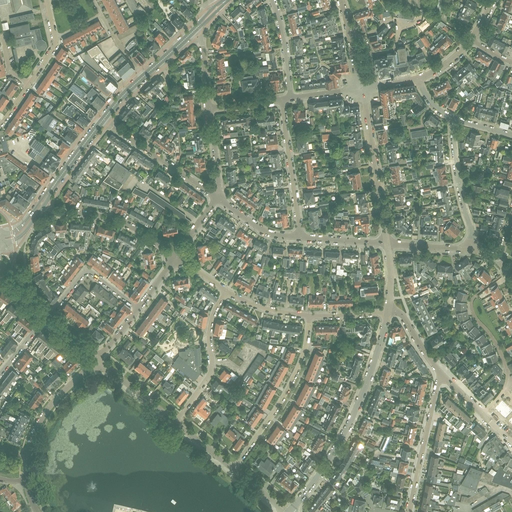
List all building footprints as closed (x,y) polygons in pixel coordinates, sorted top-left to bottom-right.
[(0,0),(0,3),(7,2),(6,0),(12,0),(16,12),(32,8),(30,0),(0,0)] [(114,18),(123,13),(116,0),(107,5),(114,18)] [(149,14),(144,9),(140,5),(138,6),(134,0),(126,0),(134,13),(139,23),(141,21),(149,14)] [(329,0),(325,0),(321,1),(323,9),(331,7),(329,0)] [(374,0),(367,2),(368,7),(370,7),(371,9),(376,7),(374,0)] [(464,5),(473,10),(476,6),(475,6),(477,4),(474,2),(469,0),(466,0),(465,5),(464,5)] [(183,1),(181,2),(180,3),(185,7),(184,8),(185,9),(183,12),(188,18),(189,17),(190,17),(191,16),(191,15),(193,13),(189,8),(187,6),(187,5),(183,1)] [(292,1),(284,4),(287,10),(292,8),(292,7),(294,7),(292,1)] [(464,5),(465,5),(462,3),(461,5),(463,7),(461,12),(470,17),(470,16),(473,10),(464,5)] [(182,25),(184,22),(180,18),(181,18),(179,16),(181,15),(173,6),(169,10),(173,13),(175,15),(175,17),(172,21),(179,28),(179,27),(180,28),(182,26),(182,25)] [(234,10),(240,16),(243,12),(245,10),(240,6),(239,7),(238,7),(234,10)] [(260,22),(261,22),(262,24),(268,22),(265,8),(258,10),(260,19),(259,20),(258,20),(259,22),(260,22)] [(365,11),(367,18),(374,16),(372,11),(370,11),(369,9),(365,11)] [(236,19),(240,16),(234,10),(231,14),(230,16),(234,20),(236,19)] [(364,19),(367,18),(365,11),(360,12),(364,25),(364,26),(365,31),(365,32),(368,31),(364,19)] [(416,13),(399,11),(398,18),(413,20),(416,13)] [(500,19),(507,22),(509,18),(511,18),(511,15),(510,14),(503,11),(501,15),(500,15),(499,17),(500,18),(500,19)] [(34,18),(33,12),(10,18),(11,23),(34,18)] [(299,15),(297,16),(296,12),(288,14),(289,18),(289,19),(289,20),(290,21),(299,18),(300,18),(299,15)] [(318,20),(318,22),(334,17),(333,12),(324,15),(325,17),(323,18),(318,20)] [(361,26),(363,32),(365,31),(364,26),(364,25),(360,12),(355,14),(357,21),(360,20),(362,26),(361,26)] [(468,21),(470,17),(461,12),(458,18),(464,22),(467,23),(468,21)] [(123,13),(114,18),(120,31),(129,26),(123,13)] [(291,28),(297,27),(296,23),(300,22),(299,18),(290,21),(291,28)] [(173,32),(175,30),(166,19),(163,22),(166,24),(162,28),(170,35),(171,35),(173,34),(173,32)] [(505,26),(507,22),(500,19),(499,19),(498,20),(498,21),(498,22),(497,26),(504,29),(506,30),(507,27),(505,26)] [(94,23),(97,30),(103,27),(99,20),(94,23)] [(236,20),(233,23),(238,29),(241,26),(236,20)] [(155,21),(153,23),(160,31),(162,29),(155,21)] [(321,32),(337,27),(336,22),(327,25),(328,27),(326,28),(320,29),(316,30),(316,28),(312,29),(313,34),(318,32),(321,31),(321,32)] [(92,32),(97,30),(94,23),(89,26),(92,32)] [(44,49),(47,46),(46,41),(42,39),(39,28),(30,30),(28,24),(10,28),(14,47),(32,43),(33,48),(36,48),(40,50),(44,49)] [(224,34),(226,29),(227,27),(222,25),(221,27),(219,26),(217,31),(224,34)] [(260,34),(268,33),(268,32),(268,33),(267,29),(267,28),(267,26),(266,26),(266,25),(255,28),(257,34),(260,34)] [(378,42),(378,40),(380,40),(379,36),(387,28),(385,25),(377,31),(378,34),(369,36),(370,44),(372,43),(378,42)] [(87,35),(92,32),(89,26),(84,29),(87,35)] [(301,33),(300,29),(302,28),(302,26),(297,27),(291,28),(291,29),(291,30),(291,31),(292,31),(293,35),(301,33)] [(328,35),(339,32),(337,27),(321,32),(321,31),(318,32),(319,35),(327,32),(328,35)] [(82,38),(87,35),(84,29),(78,31),(82,38)] [(160,31),(158,29),(155,32),(157,34),(154,37),(161,44),(162,43),(162,44),(164,42),(164,41),(166,39),(162,35),(160,32),(160,31)] [(77,41),(82,38),(78,31),(73,34),(77,41)] [(222,37),(224,34),(217,31),(214,39),(221,42),(222,42),(224,37),(222,37)] [(71,43),(77,41),(73,34),(68,37),(71,43)] [(439,38),(447,46),(450,44),(453,41),(446,34),(444,36),(442,34),(439,38)] [(159,47),(154,41),(155,40),(151,35),(148,37),(151,39),(150,40),(152,42),(150,44),(151,44),(147,47),(149,48),(147,49),(149,52),(150,53),(152,52),(153,53),(153,52),(154,52),(156,51),(156,50),(159,47)] [(447,46),(439,38),(438,37),(434,41),(436,43),(434,45),(432,43),(431,44),(425,35),(421,38),(427,47),(428,47),(430,49),(434,54),(435,54),(437,53),(437,52),(439,50),(441,52),(444,49),(447,46)] [(497,39),(499,36),(497,35),(495,38),(491,36),(487,44),(493,47),(494,46),(493,46),(497,39)] [(71,43),(68,37),(63,40),(66,46),(67,46),(68,48),(70,47),(73,46),(71,43)] [(499,49),(505,40),(506,38),(504,37),(501,41),(497,39),(493,46),(494,46),(499,49)] [(302,40),(300,40),(300,38),(294,39),(295,47),(302,46),(303,46),(302,40)] [(499,49),(499,50),(505,54),(509,46),(505,44),(508,39),(506,38),(505,40),(499,49)] [(221,42),(214,39),(212,44),(214,44),(213,46),(218,48),(219,49),(219,52),(225,52),(227,52),(226,48),(224,48),(223,47),(219,47),(221,42)] [(130,43),(126,47),(128,49),(136,43),(133,40),(130,43)] [(372,43),(374,50),(386,47),(385,43),(382,44),(381,40),(380,40),(378,40),(378,42),(372,43)] [(257,47),(263,46),(264,51),(271,49),(272,48),(271,46),(270,42),(262,44),(257,45),(257,47)] [(105,64),(111,70),(113,67),(108,62),(109,61),(97,44),(87,50),(92,57),(97,53),(105,64)] [(407,60),(406,50),(405,45),(404,45),(404,47),(397,48),(398,48),(398,51),(396,51),(396,52),(395,52),(395,53),(392,54),(392,53),(387,54),(388,57),(385,57),(385,56),(383,56),(383,58),(375,59),(377,70),(381,69),(382,76),(391,74),(391,77),(394,76),(394,74),(399,73),(407,71),(410,70),(410,68),(409,68),(407,60)] [(133,56),(140,64),(146,59),(137,48),(136,48),(135,46),(129,51),(131,54),(131,55),(132,56),(133,56)] [(65,55),(68,57),(69,56),(69,54),(67,53),(68,51),(63,47),(59,52),(65,56),(65,55)] [(419,64),(416,57),(409,59),(409,56),(410,56),(408,50),(406,50),(407,60),(409,68),(410,68),(413,67),(413,66),(419,64)] [(481,61),(485,54),(479,50),(475,57),(481,61)] [(179,58),(183,62),(188,58),(192,55),(187,51),(179,58)] [(416,57),(419,64),(420,64),(421,64),(422,63),(423,62),(426,60),(422,51),(416,53),(417,55),(415,56),(416,57)] [(62,61),(65,56),(59,52),(56,57),(62,61)] [(135,68),(121,52),(110,61),(125,77),(135,68)] [(481,65),(483,62),(488,65),(492,58),(485,54),(481,61),(480,64),(481,65)] [(267,64),(271,63),(272,67),(277,66),(276,59),(270,60),(267,60),(267,64)] [(492,78),(500,62),(495,60),(490,70),(492,71),(489,77),(492,78)] [(53,66),(59,70),(62,65),(57,61),(53,66)] [(347,62),(340,63),(341,66),(335,66),(335,69),(333,71),(332,73),(338,78),(338,77),(339,76),(340,74),(341,73),(349,72),(348,67),(347,62)] [(476,73),(474,71),(475,70),(469,62),(465,66),(471,73),(472,73),(474,76),(476,73)] [(500,62),(492,78),(495,79),(497,73),(500,74),(505,65),(500,62)] [(309,70),(309,74),(311,73),(314,72),(315,72),(316,71),(320,66),(320,63),(317,64),(317,66),(315,69),(309,70)] [(56,75),(59,70),(53,66),(50,71),(56,75)] [(98,74),(88,66),(84,66),(80,73),(85,77),(107,95),(109,95),(112,91),(114,91),(118,86),(106,77),(105,78),(99,73),(98,74)] [(225,66),(218,67),(218,70),(219,76),(220,79),(225,78),(226,78),(225,66)] [(471,73),(465,66),(460,69),(470,81),(472,79),(471,79),(474,76),(472,73),(471,73)] [(187,78),(187,81),(195,80),(194,75),(194,70),(193,70),(192,68),(186,69),(187,76),(182,76),(183,79),(187,78)] [(470,81),(460,69),(456,73),(463,81),(462,81),(464,83),(467,81),(468,82),(470,81)] [(52,80),(56,75),(50,71),(47,76),(52,80)] [(271,81),(279,80),(278,75),(276,75),(276,73),(270,74),(270,76),(271,81)] [(333,80),(334,87),(339,86),(338,78),(332,73),(331,73),(329,74),(330,80),(333,80)] [(462,81),(463,81),(456,73),(452,76),(459,84),(462,81)] [(253,91),(254,90),(254,89),(259,89),(257,78),(254,79),(254,77),(253,77),(252,75),(247,76),(243,77),(244,80),(242,80),(244,91),(248,90),(248,91),(250,91),(251,91),(251,92),(252,91),(253,91)] [(49,85),(52,80),(47,76),(43,80),(49,85)] [(155,80),(159,86),(165,81),(161,76),(159,77),(158,77),(155,80)] [(7,85),(15,90),(18,85),(15,83),(16,81),(10,77),(9,77),(7,79),(10,81),(7,85)] [(310,89),(309,82),(309,80),(304,81),(304,79),(301,80),(302,90),(305,90),(306,90),(308,90),(310,89)] [(46,89),(49,85),(43,80),(40,85),(46,89)] [(157,87),(159,86),(155,80),(151,83),(159,93),(161,91),(157,87)] [(195,80),(187,81),(188,88),(195,87),(194,85),(196,85),(195,80)] [(279,80),(271,81),(271,82),(272,87),(274,87),(274,89),(280,88),(279,81),(279,80)] [(325,88),(326,88),(325,80),(320,81),(320,82),(317,82),(318,88),(321,88),(323,88),(325,87),(325,88)] [(440,84),(445,93),(447,92),(446,90),(451,87),(447,80),(446,81),(444,81),(444,82),(440,84)] [(86,93),(74,83),(70,87),(83,98),(86,93)] [(163,98),(159,93),(151,83),(147,87),(151,92),(153,90),(161,100),(163,98)] [(444,94),(445,93),(440,84),(433,88),(437,94),(438,94),(439,94),(440,93),(441,92),(442,91),(444,94)] [(15,90),(7,85),(6,85),(1,91),(6,95),(8,93),(11,95),(15,90)] [(42,94),(46,89),(40,85),(37,90),(42,94)] [(417,100),(421,98),(418,92),(417,91),(415,87),(414,85),(411,85),(411,88),(412,92),(409,93),(409,96),(412,96),(413,99),(412,99),(415,103),(417,101),(417,100)] [(146,97),(151,92),(147,87),(143,90),(143,91),(142,92),(146,97)] [(398,99),(402,99),(400,87),(394,88),(395,91),(397,105),(399,105),(398,99)] [(393,110),(393,106),(393,105),(391,106),(390,101),(389,95),(390,95),(390,91),(389,89),(388,89),(380,90),(380,92),(382,101),(382,104),(384,114),(384,117),(386,116),(394,115),(394,112),(395,112),(394,110),(393,110)] [(6,95),(1,91),(0,90),(0,100),(5,104),(9,99),(5,97),(6,95)] [(92,103),(99,109),(106,101),(99,95),(100,94),(95,90),(95,91),(91,95),(89,94),(87,96),(89,97),(86,101),(90,104),(92,103)] [(470,99),(475,95),(472,91),(466,96),(470,99)] [(28,97),(34,101),(38,96),(32,92),(28,97)] [(73,92),(68,99),(92,118),(97,111),(73,92)] [(192,94),(187,94),(187,93),(180,94),(180,98),(185,97),(185,101),(193,100),(192,94)] [(453,96),(448,106),(454,109),(459,100),(456,98),(457,96),(454,94),(453,96)] [(485,118),(490,102),(491,96),(489,95),(486,107),(483,107),(480,116),(485,118)] [(31,106),(34,101),(28,97),(25,101),(31,106)] [(335,105),(344,104),(343,99),(342,98),(329,100),(329,101),(328,101),(329,112),(329,113),(331,113),(330,109),(336,108),(335,105)] [(417,115),(428,107),(423,101),(421,98),(417,100),(417,101),(419,103),(411,110),(413,113),(414,112),(417,115)] [(130,104),(135,108),(140,103),(135,99),(133,100),(130,104)] [(28,110),(31,106),(25,101),(22,106),(28,110)] [(312,110),(317,109),(317,102),(309,103),(310,115),(312,115),(312,110)] [(91,119),(87,116),(72,104),(70,107),(68,105),(63,112),(87,124),(91,119)] [(126,108),(136,116),(136,115),(139,118),(141,117),(133,110),(135,108),(130,104),(126,108)] [(346,106),(345,106),(344,105),(344,104),(335,105),(336,108),(339,108),(339,111),(337,111),(338,117),(340,117),(340,114),(345,114),(346,116),(351,115),(350,113),(349,107),(349,106),(348,105),(346,106)] [(480,116),(483,107),(482,107),(483,105),(479,104),(478,105),(477,105),(477,107),(475,107),(474,111),(476,111),(475,115),(480,116)] [(384,117),(384,114),(382,115),(381,111),(380,111),(379,105),(373,106),(374,118),(380,117),(383,117),(384,117)] [(24,115),(28,110),(22,106),(19,111),(24,115)] [(360,111),(360,112),(360,106),(349,107),(350,113),(351,115),(355,115),(355,112),(360,111)] [(494,110),(493,109),(491,116),(491,119),(496,120),(499,108),(495,106),(494,110)] [(310,125),(310,123),(309,117),(307,117),(306,110),(301,110),(301,107),(298,108),(298,109),(293,110),(294,111),(293,112),(293,113),(294,114),(295,120),(298,120),(299,120),(301,120),(301,119),(302,119),(302,121),(306,121),(307,123),(308,126),(310,125)] [(135,116),(136,116),(126,108),(123,111),(128,116),(130,114),(134,117),(135,116)] [(21,120),(24,115),(19,111),(15,116),(21,120)] [(128,116),(123,111),(120,115),(120,116),(119,118),(124,122),(128,116)] [(49,114),(38,121),(38,122),(49,130),(51,131),(58,120),(49,114)] [(427,120),(424,123),(427,125),(430,122),(435,126),(437,122),(439,124),(441,122),(431,114),(426,119),(427,120)] [(262,125),(267,124),(266,116),(266,115),(263,116),(263,117),(258,117),(259,124),(262,124),(262,125)] [(266,116),(267,124),(268,129),(268,132),(275,131),(275,127),(272,128),(272,126),(273,126),(272,122),(275,122),(274,115),(270,116),(270,115),(266,115),(266,116)] [(18,125),(21,120),(15,116),(12,121),(18,125)] [(374,118),(375,124),(387,123),(386,120),(386,116),(384,117),(383,117),(380,117),(374,118)] [(81,125),(82,124),(74,120),(69,117),(68,120),(72,122),(70,125),(73,128),(74,128),(80,133),(84,128),(81,125)] [(244,124),(244,117),(243,117),(239,118),(239,117),(236,117),(236,118),(237,125),(241,125),(241,124),(244,123),(244,124)] [(237,125),(236,118),(235,118),(232,118),(232,119),(228,119),(229,126),(229,125),(232,125),(232,126),(237,125)] [(151,124),(152,122),(153,121),(151,119),(148,122),(147,121),(144,126),(139,132),(143,135),(151,124)] [(509,122),(510,119),(507,119),(506,121),(501,120),(499,125),(508,128),(509,124),(509,122)] [(17,127),(18,125),(12,121),(9,126),(15,130),(15,129),(17,131),(19,129),(17,127)] [(152,122),(151,124),(143,135),(148,138),(152,132),(150,130),(154,124),(152,122)] [(376,131),(378,131),(388,129),(387,123),(375,124),(376,131)] [(66,130),(75,137),(76,137),(77,135),(77,134),(72,131),(73,130),(64,124),(63,126),(67,128),(66,130)] [(11,135),(15,130),(9,126),(5,131),(11,135)] [(388,129),(378,131),(380,142),(388,141),(386,132),(393,131),(393,132),(400,131),(408,130),(407,127),(400,128),(392,129),(388,129)] [(32,128),(28,133),(33,136),(37,131),(32,128)] [(66,130),(65,129),(64,132),(65,133),(66,133),(67,133),(64,137),(67,139),(68,139),(72,142),(72,141),(73,141),(74,140),(74,139),(75,137),(66,130)] [(61,143),(59,146),(67,151),(70,146),(63,141),(59,138),(60,137),(51,131),(49,130),(47,133),(54,138),(53,138),(61,143)] [(354,139),(362,138),(362,137),(362,135),(361,135),(361,131),(353,132),(353,134),(352,134),(352,136),(354,136),(354,139)] [(473,144),(476,133),(471,132),(470,137),(468,136),(466,142),(469,143),(468,146),(472,147),(473,144)] [(115,143),(118,138),(112,133),(108,138),(111,140),(111,141),(115,143)] [(153,142),(157,144),(161,139),(163,136),(159,133),(157,136),(155,135),(151,140),(153,141),(153,142)] [(323,141),(330,140),(329,133),(322,134),(323,141)] [(480,134),(476,133),(473,144),(472,147),(476,148),(477,145),(478,145),(480,146),(482,140),(479,139),(480,134)] [(171,143),(168,141),(172,136),(171,134),(168,137),(161,147),(165,150),(171,143)] [(266,143),(278,142),(277,138),(277,135),(268,137),(268,136),(265,136),(266,143),(266,142),(266,143)] [(161,147),(168,137),(166,136),(163,140),(161,139),(157,144),(161,147)] [(431,144),(435,144),(443,143),(442,143),(443,142),(443,140),(442,140),(442,136),(434,136),(434,140),(431,140),(431,144)] [(298,145),(306,144),(305,137),(299,138),(299,140),(297,140),(298,145)] [(29,155),(52,172),(61,159),(52,152),(53,151),(35,138),(30,146),(33,149),(29,155)] [(122,147),(125,143),(118,138),(115,143),(118,146),(117,148),(120,150),(122,147)] [(237,145),(236,143),(236,142),(237,141),(239,141),(239,138),(236,138),(231,138),(232,143),(224,144),(225,149),(237,148),(237,145)] [(350,144),(355,143),(355,146),(363,145),(362,141),(363,140),(362,139),(362,138),(354,139),(349,140),(350,144)] [(497,146),(498,140),(492,138),(491,141),(489,141),(485,154),(489,155),(491,145),(492,146),(492,148),(496,149),(497,146)] [(67,151),(59,146),(58,145),(50,139),(47,143),(54,148),(54,147),(60,150),(58,153),(63,157),(67,151)] [(267,150),(269,150),(278,148),(278,146),(278,142),(266,143),(267,150)] [(127,155),(128,153),(132,147),(125,143),(122,147),(125,149),(123,152),(127,155)] [(175,149),(173,147),(174,146),(171,143),(165,150),(169,153),(170,153),(172,154),(175,149)] [(307,151),(306,149),(309,149),(308,144),(306,144),(298,145),(299,150),(301,150),(301,152),(307,151)] [(389,154),(396,153),(395,148),(399,148),(399,144),(387,146),(386,147),(387,148),(387,149),(387,150),(388,150),(389,154)] [(195,146),(196,153),(203,152),(202,150),(203,150),(203,145),(195,146)] [(91,152),(96,156),(97,154),(101,157),(102,155),(94,148),(91,152)] [(136,161),(138,159),(141,154),(134,149),(131,155),(133,156),(134,157),(133,159),(136,161)] [(29,172),(31,169),(28,167),(27,167),(9,154),(8,150),(5,151),(3,152),(4,155),(4,156),(4,157),(19,168),(20,168),(22,166),(26,169),(25,170),(29,172)] [(344,159),(349,158),(359,157),(358,150),(351,151),(352,156),(349,156),(348,156),(347,156),(343,156),(344,159)] [(503,151),(497,150),(496,151),(494,157),(501,159),(503,151)] [(94,158),(96,156),(91,152),(87,157),(96,163),(98,161),(94,158)] [(272,162),(273,161),(280,160),(279,153),(269,155),(270,162),(272,162)] [(396,153),(389,154),(389,158),(389,159),(388,160),(389,161),(389,162),(389,163),(401,161),(400,158),(397,159),(396,153)] [(443,153),(435,154),(436,162),(444,161),(443,157),(444,156),(444,155),(443,154),(443,153)] [(144,164),(148,159),(141,154),(138,159),(141,161),(140,161),(144,164)] [(123,159),(117,155),(114,158),(121,163),(123,159)] [(511,157),(504,155),(502,160),(510,162),(510,164),(511,164),(511,157)] [(10,172),(19,168),(4,157),(0,157),(0,165),(2,165),(4,174),(10,172)] [(95,165),(96,163),(87,157),(84,161),(90,164),(91,162),(95,165)] [(349,158),(350,160),(352,160),(353,165),(360,164),(359,157),(349,158)] [(472,166),(472,163),(475,163),(475,157),(472,158),(472,157),(471,157),(471,158),(464,158),(464,164),(468,163),(468,166),(472,166)] [(148,159),(144,164),(148,167),(148,166),(151,168),(155,163),(148,159)] [(273,161),(272,162),(273,169),(281,168),(280,160),(273,161)] [(88,167),(90,164),(84,161),(81,165),(92,173),(94,171),(88,167)] [(131,172),(117,162),(108,175),(104,181),(107,183),(119,189),(122,184),(131,172)] [(36,172),(47,179),(50,174),(35,164),(31,169),(29,172),(33,176),(36,172)] [(94,174),(92,173),(81,165),(78,169),(84,173),(85,171),(93,176),(94,174)] [(392,174),(401,173),(400,165),(390,166),(391,170),(392,170),(392,171),(391,172),(391,173),(392,174)] [(436,176),(446,174),(445,170),(446,169),(445,166),(437,167),(438,173),(436,174),(436,173),(431,173),(431,176),(434,175),(434,176),(436,175),(436,176)] [(82,175),(84,173),(78,169),(75,173),(84,179),(85,178),(82,175)] [(161,181),(165,175),(159,171),(154,178),(156,179),(157,178),(161,181)] [(360,172),(351,173),(351,171),(348,171),(349,174),(348,174),(348,175),(348,177),(349,177),(349,178),(352,177),(353,183),(352,184),(352,186),(353,186),(354,187),(362,186),(361,181),(362,180),(361,179),(361,178),(360,172)] [(43,183),(47,179),(36,172),(33,176),(43,183)] [(276,180),(283,180),(282,172),(275,173),(275,174),(272,174),(273,180),(276,180)] [(405,172),(401,173),(392,174),(392,176),(392,177),(393,178),(393,179),(392,179),(393,183),(402,181),(402,177),(405,176),(405,172)] [(41,186),(28,176),(24,173),(20,179),(23,182),(30,187),(37,192),(41,186)] [(86,180),(84,179),(75,173),(72,177),(77,181),(79,179),(83,181),(82,182),(84,183),(86,180)] [(446,174),(436,176),(437,178),(439,178),(440,184),(448,183),(447,179),(446,179),(446,174)] [(165,175),(161,181),(165,183),(164,185),(166,186),(171,179),(165,175)] [(511,186),(511,179),(509,179),(505,178),(506,177),(500,175),(499,178),(505,180),(503,184),(511,186)] [(317,179),(307,181),(308,187),(316,186),(315,180),(317,179)] [(182,189),(186,185),(179,180),(175,185),(179,188),(179,187),(182,189)] [(34,196),(37,192),(30,187),(23,182),(21,186),(23,187),(34,196)] [(405,193),(404,188),(407,188),(406,184),(403,184),(404,186),(396,187),(393,188),(394,190),(394,195),(405,193)] [(188,194),(192,189),(186,185),(182,189),(185,191),(185,192),(188,194)] [(32,200),(34,196),(23,187),(21,189),(24,191),(23,192),(25,194),(24,194),(32,200)] [(242,188),(240,191),(238,189),(233,195),(234,195),(234,196),(236,197),(239,199),(244,193),(243,193),(245,191),(242,188)] [(305,192),(306,198),(313,196),(313,193),(321,192),(324,192),(324,188),(322,188),(322,190),(317,191),(316,189),(313,189),(313,192),(312,189),(306,190),(307,192),(305,192)] [(442,197),(449,195),(449,194),(449,193),(448,192),(448,188),(440,190),(437,191),(438,194),(441,194),(442,197)] [(68,201),(72,195),(71,194),(72,192),(69,189),(64,195),(65,196),(64,198),(68,201)] [(192,189),(188,194),(192,197),(192,196),(195,198),(199,194),(192,189)] [(96,206),(97,200),(99,191),(96,190),(95,195),(95,200),(91,199),(90,205),(96,206)] [(243,202),(251,191),(249,190),(248,191),(245,190),(245,191),(243,193),(244,193),(239,199),(239,200),(241,201),(242,201),(243,202)] [(507,199),(508,194),(494,190),(493,193),(496,193),(495,196),(498,196),(502,197),(507,199)] [(247,205),(252,199),(250,197),(253,193),(251,191),(243,202),(245,203),(245,204),(247,205)] [(276,201),(279,200),(286,199),(285,191),(278,192),(279,195),(278,195),(278,196),(276,196),(276,201)] [(24,210),(30,201),(19,193),(17,196),(15,195),(10,200),(24,210)] [(74,193),(72,195),(68,201),(72,204),(74,203),(75,203),(78,199),(79,197),(74,193)] [(358,204),(366,203),(366,202),(366,201),(366,200),(366,199),(365,198),(366,198),(365,193),(357,194),(358,204)] [(406,200),(406,201),(409,200),(409,198),(406,199),(405,193),(394,195),(395,195),(396,202),(395,202),(396,202),(406,200)] [(198,203),(199,202),(201,203),(205,198),(199,194),(195,198),(194,201),(198,203)] [(437,204),(450,200),(449,195),(442,197),(442,200),(437,201),(437,204)] [(258,203),(256,201),(258,198),(254,196),(252,199),(247,205),(250,207),(253,209),(258,203)] [(314,204),(314,201),(315,201),(315,196),(313,196),(306,198),(306,203),(308,202),(308,205),(314,204)] [(507,207),(508,200),(498,198),(498,199),(497,199),(496,202),(491,200),(490,202),(507,207)] [(0,201),(0,205),(18,218),(23,212),(7,199),(1,201),(0,201)] [(286,199),(279,200),(279,205),(280,205),(281,208),(287,207),(286,199)] [(407,205),(406,201),(406,200),(396,202),(396,207),(397,209),(400,208),(405,208),(405,210),(409,209),(409,205),(407,205)] [(121,204),(119,211),(124,213),(125,211),(126,211),(127,206),(128,204),(124,202),(123,205),(121,204)] [(366,203),(358,204),(360,213),(368,212),(367,207),(367,208),(367,206),(367,205),(367,204),(366,203)] [(446,215),(453,213),(452,209),(452,208),(452,207),(452,206),(451,206),(444,207),(445,211),(442,212),(443,216),(446,215)] [(506,209),(498,207),(495,206),(494,209),(492,208),(491,213),(496,214),(497,213),(504,215),(506,209)] [(134,218),(139,209),(136,207),(134,211),(132,209),(129,215),(134,218)] [(143,214),(141,213),(142,211),(139,209),(134,218),(140,221),(143,214)] [(321,214),(321,210),(310,211),(310,216),(309,216),(310,219),(318,218),(318,214),(321,214)] [(277,217),(277,220),(288,218),(288,215),(287,211),(281,212),(277,212),(277,217)] [(148,219),(145,217),(147,213),(146,213),(144,212),(143,214),(140,221),(145,224),(148,219)] [(150,215),(148,219),(145,224),(151,227),(154,222),(151,220),(153,217),(150,215)] [(504,217),(499,216),(495,215),(494,219),(487,217),(486,219),(502,223),(504,217)] [(367,216),(361,217),(360,216),(355,217),(355,221),(361,220),(362,225),(370,224),(369,218),(367,219),(367,216)] [(223,227),(228,220),(224,218),(221,217),(217,223),(218,223),(216,225),(222,229),(223,227)] [(318,223),(323,222),(323,224),(327,224),(326,217),(318,218),(310,219),(310,223),(311,222),(312,227),(319,226),(318,223)] [(288,221),(288,218),(277,220),(277,223),(278,223),(278,227),(283,226),(283,227),(289,226),(289,221),(288,221)] [(400,222),(403,222),(405,222),(404,218),(395,219),(396,227),(395,228),(397,229),(401,225),(400,222)] [(486,219),(486,221),(493,223),(492,227),(501,229),(502,223),(486,219)] [(224,234),(231,224),(227,221),(228,220),(223,227),(225,228),(222,233),(224,234)] [(452,222),(449,220),(446,224),(447,225),(457,233),(460,230),(456,226),(458,225),(454,221),(452,222)] [(402,233),(407,227),(403,223),(403,222),(400,222),(401,225),(397,229),(402,233)] [(170,227),(171,234),(172,234),(173,235),(174,235),(175,234),(178,233),(177,223),(169,224),(170,227)] [(171,234),(170,227),(169,224),(165,225),(162,226),(164,236),(168,235),(168,236),(170,235),(171,234)] [(231,224),(224,234),(226,236),(229,231),(231,233),(235,227),(231,224)] [(370,224),(362,225),(363,230),(365,230),(365,232),(370,231),(369,224),(370,224)] [(430,236),(430,226),(426,225),(425,228),(423,228),(422,235),(427,236),(428,236),(429,236),(430,236)] [(454,237),(457,233),(447,225),(445,228),(445,229),(446,229),(444,231),(448,235),(450,233),(454,237)] [(482,225),(480,229),(487,231),(486,235),(491,237),(492,236),(497,237),(498,236),(498,235),(497,234),(498,231),(491,229),(488,228),(488,226),(482,225)] [(43,229),(47,235),(49,235),(53,233),(50,226),(48,227),(47,226),(45,227),(46,228),(43,229)] [(102,235),(104,227),(99,226),(99,227),(96,226),(94,234),(92,234),(91,238),(91,239),(95,240),(97,234),(102,235)] [(107,236),(108,229),(104,227),(102,235),(100,240),(102,241),(104,235),(107,236)] [(46,236),(47,235),(43,229),(41,230),(39,231),(39,232),(37,234),(36,235),(37,235),(43,239),(46,236)] [(108,229),(107,236),(111,237),(114,237),(115,231),(113,231),(113,230),(108,229)] [(247,234),(240,229),(235,236),(238,238),(239,236),(243,239),(247,234)] [(253,238),(247,234),(243,239),(241,242),(245,244),(247,242),(249,244),(253,238)] [(125,244),(129,238),(124,235),(118,246),(121,247),(123,242),(125,244)] [(32,244),(39,246),(40,245),(42,240),(36,236),(35,236),(34,239),(33,239),(32,241),(33,241),(32,244)] [(128,254),(129,252),(132,247),(134,249),(138,242),(133,240),(127,251),(126,253),(128,254)] [(258,250),(262,243),(256,240),(253,245),(254,245),(253,247),(258,250)] [(262,255),(263,252),(264,250),(265,251),(268,246),(262,243),(258,250),(257,252),(262,255)] [(39,247),(39,246),(32,244),(31,246),(30,246),(30,249),(31,249),(31,252),(38,252),(39,247)] [(199,253),(206,252),(205,248),(208,247),(207,244),(197,246),(198,250),(197,250),(198,252),(198,253),(199,253)] [(278,247),(277,255),(283,256),(283,255),(285,255),(286,249),(283,249),(284,248),(278,247)] [(314,259),(314,250),(306,250),(306,255),(309,256),(309,258),(314,259)] [(319,256),(322,257),(322,251),(314,250),(314,259),(318,259),(319,256)] [(144,261),(154,259),(154,258),(154,256),(153,256),(152,252),(142,254),(144,261)] [(206,252),(199,253),(199,254),(198,255),(199,257),(200,261),(212,258),(212,256),(207,256),(206,252)] [(351,262),(351,259),(351,253),(344,252),(343,258),(343,262),(346,262),(351,262)] [(358,262),(359,259),(359,254),(351,253),(351,259),(355,259),(354,262),(358,262)] [(92,265),(97,258),(92,254),(87,261),(90,263),(90,264),(92,265)] [(263,268),(267,256),(263,255),(260,266),(257,264),(256,266),(260,267),(263,268)] [(368,261),(369,263),(369,265),(378,263),(378,258),(378,255),(370,256),(371,261),(368,261)] [(423,267),(430,260),(425,255),(420,261),(424,264),(422,266),(423,267)] [(74,261),(81,266),(82,264),(84,262),(77,256),(74,261)] [(96,268),(102,261),(97,258),(92,265),(94,267),(96,268)] [(218,273),(223,277),(227,270),(229,268),(225,265),(229,260),(225,258),(222,263),(225,266),(224,268),(222,267),(218,273)] [(471,270),(469,266),(471,264),(467,258),(461,262),(468,272),(471,270)] [(144,261),(144,265),(145,268),(155,266),(155,263),(155,262),(155,261),(154,260),(154,259),(144,261)] [(222,263),(223,261),(219,259),(214,267),(217,269),(222,263)] [(103,260),(102,261),(96,268),(101,272),(106,265),(103,263),(104,261),(103,260)] [(427,270),(426,268),(427,267),(431,270),(436,265),(430,260),(423,267),(422,270),(424,272),(427,270)] [(79,268),(81,266),(74,261),(70,265),(77,271),(79,268)] [(471,277),(468,272),(461,262),(455,266),(459,272),(462,270),(464,274),(463,275),(466,280),(471,277)] [(368,269),(372,268),(372,273),(380,272),(380,268),(379,268),(378,263),(369,265),(368,265),(368,269)] [(73,275),(77,271),(70,265),(66,270),(73,275)] [(106,265),(101,272),(106,275),(111,268),(106,265)] [(487,273),(484,270),(483,271),(481,269),(477,274),(482,279),(487,273)] [(70,280),(73,275),(66,270),(63,274),(65,276),(70,280)] [(113,280),(118,273),(113,270),(108,277),(113,280)] [(227,270),(223,277),(229,280),(233,274),(227,270)] [(38,283),(45,279),(41,273),(34,277),(38,283)] [(121,279),(123,277),(118,273),(113,280),(117,284),(121,279)] [(482,279),(485,282),(487,283),(491,278),(490,277),(490,276),(487,273),(482,279)] [(406,285),(413,282),(412,278),(414,278),(414,274),(412,275),(411,275),(406,276),(406,279),(404,280),(405,281),(404,282),(405,283),(405,284),(406,285)] [(238,285),(242,287),(247,277),(243,275),(242,277),(239,275),(238,277),(235,282),(238,284),(238,285)] [(72,281),(70,280),(65,276),(61,280),(68,286),(72,281)] [(248,276),(247,277),(242,287),(246,290),(247,289),(250,290),(255,281),(248,276)] [(183,286),(183,289),(190,287),(188,277),(185,278),(184,277),(183,277),(182,278),(181,278),(183,286)] [(183,286),(181,278),(180,279),(180,278),(178,278),(178,279),(174,280),(176,290),(179,289),(178,287),(183,286)] [(42,290),(49,286),(45,279),(38,283),(41,287),(40,288),(41,290),(42,290)] [(126,282),(121,279),(117,284),(116,286),(121,289),(126,282)] [(141,283),(137,280),(135,282),(140,286),(144,289),(149,283),(144,279),(141,283)] [(135,282),(134,284),(139,288),(136,292),(140,295),(144,289),(140,286),(135,282)] [(417,286),(415,287),(413,282),(406,285),(406,286),(405,286),(406,288),(407,288),(407,289),(409,289),(409,292),(415,290),(417,290),(417,289),(420,288),(419,286),(417,286)] [(96,295),(102,287),(100,286),(96,284),(95,285),(90,291),(96,295)] [(200,293),(197,297),(199,298),(206,288),(202,285),(198,291),(200,293)] [(261,297),(265,287),(260,285),(259,287),(257,287),(255,294),(261,297)] [(500,290),(498,286),(497,287),(496,285),(490,288),(493,294),(500,290)] [(47,298),(53,292),(52,292),(49,286),(42,290),(43,291),(42,291),(43,293),(44,293),(47,298)] [(76,291),(84,297),(88,291),(81,286),(78,289),(76,291)] [(270,291),(267,290),(268,288),(265,286),(265,287),(261,297),(267,299),(270,291)] [(377,286),(361,287),(362,290),(361,290),(361,295),(366,295),(366,294),(378,293),(378,291),(378,290),(378,288),(377,286)] [(101,299),(107,292),(103,289),(103,288),(102,287),(96,295),(101,299)] [(461,298),(465,299),(466,300),(467,297),(468,295),(468,294),(467,293),(468,290),(464,288),(464,289),(459,287),(456,296),(461,298)] [(206,297),(210,291),(206,288),(199,298),(201,300),(204,295),(206,297)] [(272,300),(278,301),(280,294),(280,291),(276,290),(276,293),(274,292),(272,300)] [(493,294),(496,300),(502,297),(501,295),(502,294),(500,290),(493,294)] [(80,302),(84,297),(76,291),(75,292),(76,292),(73,296),(80,302)] [(207,304),(214,294),(210,291),(206,297),(209,298),(205,303),(207,304)] [(53,292),(47,298),(54,304),(59,297),(53,292)] [(106,303),(112,295),(111,294),(107,292),(101,299),(106,303)] [(140,295),(136,292),(133,295),(130,293),(130,294),(128,293),(127,295),(131,298),(135,302),(140,296),(140,295)] [(206,306),(208,307),(212,301),(215,303),(219,297),(214,294),(207,304),(206,306)] [(280,294),(278,301),(285,303),(287,295),(280,294)] [(337,306),(337,295),(336,294),(332,294),(332,300),(329,300),(329,306),(337,306)] [(344,299),(345,305),(353,305),(352,299),(352,296),(348,296),(349,299),(347,299),(347,294),(344,294),(344,299)] [(417,310),(425,306),(422,300),(428,297),(427,294),(421,297),(413,301),(417,310)] [(0,307),(4,302),(6,304),(10,298),(6,295),(0,303),(0,307)] [(112,295),(106,303),(112,307),(117,299),(114,297),(114,296),(112,295)] [(337,295),(337,306),(345,305),(344,299),(339,300),(339,295),(337,295)] [(169,309),(170,307),(166,304),(168,301),(162,296),(162,297),(159,301),(169,309)] [(502,297),(496,300),(500,307),(507,303),(505,299),(504,300),(502,297)] [(465,302),(465,299),(461,298),(461,299),(456,299),(455,308),(460,308),(465,308),(466,308),(466,306),(467,303),(466,303),(466,302),(465,302)] [(163,307),(167,310),(169,309),(159,301),(155,305),(161,310),(163,307)] [(131,308),(126,305),(124,307),(118,302),(115,306),(121,311),(126,314),(131,308)] [(66,314),(71,307),(67,303),(61,310),(66,314)] [(231,313),(232,312),(235,307),(227,303),(224,307),(230,311),(227,316),(229,317),(231,313)] [(500,307),(502,311),(503,313),(509,309),(508,307),(509,307),(507,303),(500,307)] [(4,321),(15,308),(11,304),(6,310),(8,312),(2,319),(4,321)] [(163,317),(164,315),(160,312),(161,310),(155,305),(152,310),(163,317)] [(421,317),(433,311),(432,309),(430,310),(429,311),(428,312),(425,306),(417,310),(417,311),(417,312),(417,314),(419,314),(421,317)] [(70,317),(76,310),(71,307),(66,314),(70,317)] [(93,307),(92,309),(97,313),(95,315),(97,316),(100,313),(93,307)] [(240,316),(242,311),(235,307),(232,312),(240,316)] [(15,308),(4,321),(6,322),(12,315),(14,317),(19,311),(15,308)] [(466,311),(465,308),(460,308),(461,309),(456,310),(458,319),(463,318),(468,317),(468,314),(468,311),(467,311),(466,311)] [(75,321),(80,314),(76,310),(70,317),(75,321)] [(157,316),(161,319),(163,317),(152,310),(149,314),(151,317),(150,319),(153,321),(157,316)] [(118,315),(114,311),(112,313),(117,317),(121,320),(126,314),(121,311),(118,315)] [(199,319),(206,320),(207,315),(208,315),(207,315),(208,313),(202,311),(201,314),(200,314),(199,319)] [(247,320),(250,315),(242,311),(240,316),(247,320)] [(424,324),(432,320),(429,314),(431,314),(432,314),(434,313),(433,311),(421,317),(422,320),(421,322),(422,323),(423,324),(424,324)] [(112,313),(110,315),(115,319),(112,323),(116,326),(121,320),(117,317),(112,313)] [(79,324),(85,318),(80,314),(75,321),(79,324)] [(151,317),(149,314),(147,316),(143,321),(153,329),(155,327),(151,324),(153,321),(150,319),(151,317)] [(15,331),(25,318),(21,315),(16,322),(18,323),(14,329),(15,331)] [(250,315),(247,320),(255,324),(258,319),(250,315)] [(85,318),(79,324),(84,328),(86,325),(88,327),(94,319),(91,316),(88,320),(85,318)] [(463,329),(472,324),(473,324),(472,322),(472,321),(471,319),(470,319),(469,319),(468,317),(463,318),(463,319),(459,321),(463,329)] [(24,327),(29,322),(25,318),(15,331),(14,332),(16,333),(17,333),(22,326),(24,327)] [(101,329),(102,327),(110,333),(111,332),(111,333),(114,330),(113,329),(114,328),(103,319),(101,322),(102,322),(98,327),(101,329)] [(205,326),(206,320),(199,319),(198,325),(199,325),(198,327),(205,328),(205,326)] [(215,327),(223,328),(224,323),(223,323),(223,320),(217,319),(216,321),(216,322),(215,327)] [(268,328),(269,321),(262,319),(260,325),(263,326),(262,327),(266,328),(268,328)] [(432,320),(424,324),(429,334),(437,330),(437,329),(439,328),(438,325),(435,326),(432,320)] [(146,331),(148,328),(152,332),(153,329),(143,321),(140,326),(146,331)] [(29,322),(24,327),(27,329),(23,334),(25,335),(33,325),(29,322)] [(279,327),(280,323),(274,322),(271,335),(274,335),(275,330),(279,330),(283,331),(283,327),(279,327)] [(100,341),(104,335),(102,334),(98,331),(100,329),(93,323),(91,325),(89,327),(92,330),(94,327),(96,328),(94,331),(94,332),(92,334),(100,341)] [(288,338),(290,325),(284,324),(280,323),(279,327),(283,327),(283,331),(287,332),(286,337),(288,338)] [(370,330),(371,329),(368,325),(366,326),(365,324),(349,325),(349,328),(351,328),(351,332),(360,331),(363,335),(363,336),(370,330)] [(471,337),(476,333),(479,330),(477,328),(478,328),(476,325),(475,326),(475,325),(474,326),(472,324),(463,329),(461,330),(462,332),(465,331),(471,337)] [(142,335),(146,331),(140,326),(137,330),(136,330),(137,331),(135,332),(141,337),(142,335)] [(403,328),(401,326),(398,327),(398,326),(394,326),(394,327),(391,327),(389,335),(394,337),(394,336),(400,335),(401,336),(405,333),(403,329),(403,328)] [(221,334),(223,328),(215,327),(214,332),(214,335),(220,336),(220,334),(221,334)] [(365,345),(366,341),(369,341),(371,332),(370,330),(363,336),(361,344),(365,345)] [(478,345),(483,341),(486,339),(485,337),(485,336),(484,334),(483,334),(482,334),(479,330),(476,333),(477,335),(472,338),(478,345)] [(40,340),(45,335),(41,331),(33,342),(35,343),(38,339),(40,340)] [(15,339),(19,343),(23,338),(19,334),(16,338),(15,339)] [(431,341),(435,347),(444,341),(441,337),(443,336),(442,334),(431,341)] [(39,350),(49,338),(45,335),(40,340),(42,342),(37,348),(38,348),(39,350)] [(48,347),(53,341),(49,338),(39,350),(38,351),(40,353),(46,345),(48,347)] [(7,344),(14,349),(18,345),(11,339),(7,344)] [(488,351),(492,348),(493,348),(491,346),(492,346),(491,343),(490,344),(490,343),(489,343),(486,339),(483,341),(483,343),(479,345),(483,353),(488,351)] [(124,358),(129,352),(126,350),(129,346),(131,343),(129,340),(123,347),(123,348),(118,354),(124,358)] [(229,348),(226,345),(228,342),(224,340),(222,342),(218,346),(226,352),(227,350),(230,353),(232,350),(229,348)] [(458,342),(456,340),(448,348),(450,350),(458,342)] [(46,357),(57,344),(53,341),(48,347),(50,348),(44,356),(46,357)] [(10,354),(14,349),(7,344),(4,348),(10,354)] [(46,357),(48,359),(50,357),(54,351),(57,353),(61,347),(57,344),(46,357)] [(415,349),(414,348),(414,349),(414,348),(413,348),(412,346),(407,349),(409,352),(408,353),(410,356),(416,352),(415,351),(415,350),(415,349)] [(204,362),(201,362),(200,347),(194,348),(185,349),(186,357),(183,358),(179,356),(174,362),(173,361),(170,365),(173,367),(175,369),(177,370),(179,368),(194,380),(200,374),(199,373),(198,372),(198,371),(199,371),(200,371),(204,366),(204,365),(204,362)] [(283,353),(293,357),(295,352),(296,351),(288,349),(285,347),(284,349),(285,349),(283,353)] [(0,352),(7,358),(10,354),(4,348),(0,352)] [(492,348),(488,351),(489,352),(484,354),(487,362),(497,359),(496,356),(497,356),(496,353),(495,354),(495,353),(494,353),(492,348)] [(129,352),(124,358),(130,363),(136,355),(139,358),(142,354),(137,350),(133,355),(129,352)] [(314,357),(324,361),(322,360),(323,357),(324,357),(324,356),(323,355),(322,355),(323,352),(317,350),(316,352),(315,352),(314,357)] [(22,355),(29,361),(32,356),(25,351),(22,355)] [(449,351),(444,356),(448,361),(455,354),(453,352),(451,354),(449,351)] [(456,353),(455,354),(448,361),(453,365),(458,360),(460,362),(469,353),(467,351),(460,357),(458,355),(456,353)] [(418,354),(418,353),(417,353),(416,352),(410,356),(412,359),(413,358),(415,361),(420,358),(418,355),(419,355),(418,354)] [(161,358),(164,360),(169,364),(172,360),(165,353),(161,358)] [(291,362),(293,357),(283,353),(282,356),(281,358),(284,359),(291,362),(292,362),(291,362)] [(25,365),(29,361),(22,355),(18,360),(25,365)] [(354,362),(361,364),(363,359),(362,359),(363,357),(357,355),(356,357),(354,362)] [(68,361),(73,367),(78,362),(73,357),(68,361)] [(146,359),(144,358),(143,357),(140,361),(140,362),(135,367),(141,372),(146,366),(143,363),(146,359)] [(324,361),(314,357),(311,362),(321,366),(323,363),(324,361)] [(394,362),(395,359),(388,357),(388,358),(387,358),(387,361),(386,364),(395,367),(396,362),(394,362)] [(158,368),(164,360),(161,358),(155,365),(158,368)] [(423,361),(422,360),(421,360),(420,358),(415,361),(417,364),(414,366),(416,369),(418,367),(424,364),(423,362),(423,361)] [(22,370),(25,365),(18,360),(15,364),(22,370)] [(68,372),(73,367),(68,361),(63,366),(68,372)] [(276,366),(286,371),(288,366),(289,366),(282,362),(279,361),(278,362),(276,366)] [(320,370),(321,366),(311,362),(309,367),(320,371),(320,370)] [(154,368),(151,365),(148,363),(146,366),(141,372),(147,376),(151,371),(152,371),(153,369),(154,368)] [(428,370),(428,369),(426,367),(427,367),(425,365),(424,364),(418,367),(420,370),(421,370),(423,373),(428,370)] [(493,364),(489,369),(495,374),(491,378),(500,369),(496,364),(493,364)] [(358,374),(359,369),(347,365),(346,367),(352,369),(351,372),(358,374)] [(462,365),(457,370),(461,374),(460,374),(462,377),(468,371),(467,370),(469,369),(465,365),(463,366),(462,365)] [(283,375),(286,371),(276,366),(275,369),(274,369),(274,370),(283,375)] [(320,371),(309,367),(307,372),(317,376),(319,373),(320,371)] [(225,369),(219,376),(225,381),(228,383),(231,378),(234,380),(238,376),(232,371),(230,374),(225,369)] [(382,375),(389,378),(391,371),(384,369),(382,375)] [(502,378),(502,371),(500,369),(491,378),(492,380),(496,376),(500,380),(502,378)] [(8,375),(15,380),(19,375),(12,370),(8,375)] [(50,377),(56,383),(56,382),(56,383),(57,383),(58,382),(58,381),(61,378),(56,372),(54,370),(52,373),(53,374),(50,377)] [(281,380),(283,375),(274,370),(273,371),(273,372),(271,375),(281,380)] [(170,371),(164,379),(166,381),(172,373),(170,371)] [(471,385),(477,379),(474,376),(477,374),(475,371),(466,379),(469,382),(468,383),(470,385),(471,384),(471,385)] [(161,379),(163,376),(157,372),(155,374),(156,374),(151,380),(154,382),(153,382),(156,384),(161,378),(161,379)] [(316,380),(317,376),(307,372),(305,377),(312,380),(316,382),(316,380)] [(356,379),(358,374),(351,372),(349,376),(349,377),(349,379),(354,381),(355,379),(356,379)] [(12,385),(15,380),(8,375),(5,379),(12,385)] [(278,385),(281,380),(271,375),(269,378),(268,380),(271,381),(278,385)] [(387,384),(389,378),(382,375),(380,382),(387,384)] [(55,384),(56,383),(50,377),(47,380),(46,379),(43,381),(44,383),(50,389),(53,386),(54,386),(55,385),(55,384)] [(476,391),(482,386),(479,382),(481,380),(479,378),(475,383),(475,384),(472,387),(474,389),(474,390),(475,391),(476,391)] [(8,390),(12,385),(5,379),(2,383),(1,384),(8,390)] [(224,385),(222,384),(217,379),(214,383),(212,385),(211,386),(217,390),(221,386),(222,387),(224,385)] [(418,386),(426,388),(427,383),(426,382),(426,380),(420,379),(420,381),(419,382),(416,381),(415,384),(419,385),(418,386)] [(186,390),(188,386),(190,384),(184,380),(177,388),(182,392),(176,400),(180,403),(189,392),(186,390)] [(171,384),(166,381),(163,384),(165,386),(163,389),(167,391),(169,393),(174,387),(174,386),(174,385),(174,384),(173,384),(172,384),(171,384)] [(315,389),(316,387),(313,386),(313,385),(306,382),(304,387),(313,392),(315,389)] [(266,385),(264,388),(273,393),(276,389),(269,385),(266,383),(265,385),(266,385)] [(481,397),(487,391),(488,390),(487,388),(489,386),(486,383),(482,386),(483,387),(480,389),(477,393),(479,395),(478,395),(480,397),(481,396),(481,397)] [(341,391),(349,395),(351,391),(350,390),(351,387),(344,384),(341,391)] [(311,395),(313,392),(304,387),(301,392),(311,397),(312,396),(311,395)] [(271,398),(273,393),(264,388),(262,391),(261,393),(271,398)] [(385,397),(382,396),(384,391),(377,388),(374,396),(380,399),(384,400),(385,397)] [(33,397),(39,402),(40,401),(41,401),(42,399),(41,399),(44,395),(38,390),(37,390),(36,389),(34,392),(35,393),(33,397)] [(486,403),(492,397),(494,395),(490,390),(487,393),(481,398),(484,400),(483,402),(485,403),(486,403)] [(347,399),(349,395),(341,391),(338,398),(345,401),(346,398),(347,399)] [(310,398),(311,397),(301,392),(299,397),(308,402),(310,398)] [(271,398),(261,393),(260,394),(259,398),(268,403),(271,398)] [(443,412),(448,407),(453,402),(448,398),(449,397),(446,395),(444,398),(446,400),(443,403),(444,403),(446,405),(441,410),(443,412)] [(377,407),(380,399),(374,396),(371,404),(377,407)] [(422,403),(423,398),(416,396),(415,401),(415,404),(421,405),(421,403),(422,403)] [(39,402),(33,397),(30,400),(29,399),(26,402),(28,403),(35,408),(37,404),(37,405),(38,404),(39,403),(39,402)] [(306,405),(308,402),(299,397),(296,401),(303,405),(306,407),(307,405),(306,405)] [(205,410),(202,407),(202,406),(203,407),(207,401),(203,398),(198,404),(195,408),(195,409),(192,413),(195,415),(198,412),(202,414),(206,417),(210,412),(206,409),(205,410)] [(266,408),(268,403),(259,398),(257,401),(256,401),(256,402),(259,404),(265,408),(266,408)] [(503,399),(495,408),(496,410),(498,412),(499,412),(500,413),(508,404),(503,399)] [(397,402),(395,410),(398,410),(399,405),(402,406),(403,403),(397,402)] [(453,411),(457,406),(453,402),(448,407),(453,411)] [(327,407),(338,413),(341,407),(333,403),(331,408),(330,407),(330,406),(328,405),(327,407)] [(376,411),(377,407),(371,404),(368,412),(374,415),(374,414),(378,416),(379,412),(376,411)] [(511,408),(508,404),(500,413),(501,414),(500,414),(503,417),(504,417),(505,418),(511,411),(511,408)] [(291,410),(300,415),(302,412),(303,412),(303,411),(301,409),(294,405),(291,410)] [(227,425),(231,420),(220,411),(222,408),(220,406),(215,411),(218,413),(211,422),(215,425),(220,418),(224,422),(224,423),(227,425)] [(251,411),(260,417),(263,412),(264,412),(257,408),(254,406),(253,407),(254,407),(251,411)] [(457,415),(462,410),(457,406),(453,411),(457,415)] [(336,418),(338,413),(327,407),(325,410),(329,412),(328,414),(336,418)] [(17,418),(26,423),(27,422),(28,420),(28,419),(30,415),(16,409),(15,412),(19,414),(17,418)] [(298,419),(300,415),(291,410),(288,414),(298,420),(299,419),(298,419)] [(462,419),(466,414),(462,410),(457,415),(462,419)] [(257,421),(260,417),(251,411),(249,414),(248,415),(257,421)] [(404,412),(403,414),(407,415),(410,416),(409,419),(417,420),(419,415),(404,411),(404,412)] [(297,421),(298,420),(288,414),(285,419),(295,425),(297,421)] [(336,418),(328,414),(326,419),(324,418),(324,417),(322,416),(321,418),(333,424),(336,418)] [(461,424),(464,421),(466,423),(468,425),(471,421),(469,420),(471,418),(466,414),(462,419),(460,421),(457,424),(456,426),(458,428),(462,424),(461,424)] [(17,418),(13,416),(10,415),(9,418),(16,421),(14,425),(23,429),(24,429),(24,428),(25,427),(25,426),(26,423),(17,418)] [(254,426),(257,421),(248,415),(249,416),(247,419),(246,420),(248,421),(249,422),(247,424),(252,428),(254,426)] [(330,429),(333,424),(321,418),(320,420),(324,422),(322,426),(330,429)] [(373,426),(370,425),(372,422),(365,418),(362,425),(369,428),(368,428),(372,430),(373,426)] [(447,429),(451,430),(451,429),(447,428),(448,425),(445,425),(446,423),(447,423),(450,425),(451,424),(445,418),(443,420),(442,422),(440,421),(438,427),(447,429)] [(293,428),(295,425),(285,419),(283,423),(282,423),(289,428),(292,429),(293,428)] [(14,425),(10,423),(8,425),(11,427),(12,426),(13,427),(11,431),(20,436),(20,435),(21,435),(22,433),(22,432),(23,429),(14,425)] [(406,424),(405,430),(409,430),(416,432),(417,427),(416,427),(416,424),(410,423),(410,425),(406,424)] [(477,433),(481,428),(477,424),(472,429),(477,433)] [(284,429),(278,425),(274,429),(283,436),(286,433),(287,432),(284,429)] [(366,434),(368,428),(369,428),(362,425),(359,431),(366,434)] [(11,431),(4,428),(1,427),(1,431),(2,432),(1,433),(4,435),(6,432),(8,433),(9,433),(10,433),(8,439),(14,441),(14,442),(15,442),(16,443),(17,443),(18,443),(20,439),(19,438),(20,436),(11,431)] [(240,438),(242,435),(237,431),(234,428),(232,430),(229,428),(225,433),(226,434),(225,434),(227,436),(228,435),(233,439),(237,435),(240,438)] [(480,439),(481,437),(486,432),(481,428),(477,433),(475,435),(474,438),(475,439),(477,437),(480,439)] [(281,439),(283,436),(274,429),(271,434),(280,440),(281,439)] [(280,441),(280,440),(271,434),(268,438),(267,440),(272,444),(273,442),(274,443),(276,444),(277,442),(279,439),(280,441)] [(241,447),(240,446),(244,440),(244,439),(245,437),(242,435),(240,438),(234,446),(238,449),(239,450),(241,447)] [(315,442),(323,446),(325,443),(324,442),(326,439),(319,435),(315,442)] [(414,442),(415,437),(408,435),(407,436),(407,438),(406,438),(405,439),(404,442),(412,444),(413,442),(414,442)] [(489,447),(499,440),(496,436),(489,440),(485,444),(482,451),(486,453),(489,447)] [(363,445),(360,443),(355,440),(353,443),(351,445),(352,445),(351,447),(357,450),(361,452),(362,449),(361,448),(363,445)] [(492,452),(502,445),(499,440),(489,447),(486,453),(487,454),(485,457),(489,459),(492,452)] [(320,450),(323,446),(315,442),(311,449),(318,453),(320,450)] [(499,455),(506,450),(502,445),(492,452),(489,459),(485,465),(491,468),(496,460),(497,459),(495,457),(499,454),(499,455)] [(349,450),(347,453),(353,456),(355,453),(357,450),(351,447),(350,448),(349,450)] [(396,455),(409,458),(410,453),(411,450),(409,449),(403,448),(401,448),(400,453),(397,453),(396,455)] [(313,462),(315,460),(309,456),(311,454),(306,450),(304,453),(307,456),(305,459),(306,460),(305,462),(311,466),(311,465),(312,465),(313,463),(313,462)] [(500,463),(510,456),(506,450),(499,455),(499,454),(495,457),(497,459),(500,463)] [(343,461),(342,463),(345,465),(346,463),(347,464),(348,462),(350,462),(352,460),(353,460),(355,457),(353,456),(347,453),(346,455),(344,458),(345,458),(344,459),(343,461)] [(278,472),(284,465),(279,461),(276,465),(267,458),(264,462),(262,459),(259,456),(255,460),(259,463),(257,465),(269,474),(273,469),(278,472)] [(288,461),(292,464),(293,465),(295,463),(292,460),(294,458),(291,456),(290,458),(288,456),(286,459),(288,460),(288,461)] [(392,464),(407,467),(408,462),(401,460),(400,463),(394,462),(391,461),(392,459),(381,456),(380,461),(372,459),(370,467),(378,468),(382,469),(384,464),(390,465),(391,465),(392,464)] [(511,457),(507,464),(506,464),(503,468),(500,466),(499,467),(494,473),(491,481),(511,487),(511,457)] [(467,458),(464,464),(470,466),(471,464),(473,461),(467,458)] [(500,466),(496,460),(491,468),(488,472),(477,468),(470,466),(466,475),(464,478),(463,480),(462,482),(460,485),(458,488),(459,489),(472,494),(473,494),(476,492),(478,492),(475,488),(478,480),(487,483),(488,480),(491,481),(494,473),(499,467),(500,466)] [(287,470),(292,464),(288,461),(283,467),(287,470)] [(304,461),(300,467),(306,472),(308,469),(309,470),(310,467),(311,466),(305,462),(304,461)] [(349,465),(350,462),(348,462),(347,464),(346,463),(345,465),(342,463),(341,464),(339,466),(338,469),(343,472),(344,473),(346,470),(345,470),(349,465)] [(406,472),(407,467),(392,464),(391,465),(390,465),(390,466),(393,467),(399,468),(398,471),(406,472)] [(439,469),(436,469),(429,467),(428,473),(441,476),(441,474),(438,473),(439,469)] [(341,475),(343,472),(338,469),(336,471),(334,473),(335,473),(334,475),(340,479),(342,476),(341,475)] [(284,486),(290,479),(287,477),(289,475),(284,471),(283,472),(277,480),(281,484),(284,486)] [(403,486),(405,477),(400,476),(400,473),(395,472),(391,471),(390,475),(398,477),(397,485),(403,486)] [(440,478),(441,476),(428,473),(427,480),(436,482),(437,478),(440,478)] [(338,482),(340,479),(334,475),(333,476),(331,478),(330,481),(335,484),(338,485),(339,483),(338,482)] [(290,479),(284,486),(285,487),(288,489),(292,492),(298,484),(299,483),(295,479),(293,482),(290,479)] [(425,490),(438,492),(438,490),(435,489),(432,488),(433,485),(426,484),(425,490)] [(338,497),(332,493),(334,490),(328,485),(326,488),(325,487),(324,489),(330,495),(333,496),(336,499),(338,497)] [(8,501),(14,496),(12,494),(11,495),(6,488),(1,492),(0,492),(0,495),(0,496),(2,494),(8,501)] [(327,499),(330,495),(324,489),(322,491),(323,492),(321,494),(327,499)] [(373,490),(371,496),(374,496),(373,500),(373,502),(375,503),(376,503),(376,504),(380,505),(380,504),(381,504),(383,496),(379,495),(380,491),(373,490)] [(440,493),(438,492),(425,490),(424,496),(430,497),(433,498),(434,494),(440,495),(440,493)] [(455,505),(458,491),(456,491),(451,497),(448,500),(447,504),(455,505)] [(325,502),(327,499),(321,494),(319,497),(318,497),(316,499),(323,504),(330,510),(332,508),(327,504),(328,504),(325,502)] [(14,496),(8,501),(13,509),(11,510),(12,511),(13,511),(15,511),(20,507),(15,500),(16,499),(14,496)] [(393,506),(395,497),(389,496),(387,505),(387,506),(391,507),(391,506),(393,506)] [(395,497),(393,506),(394,507),(394,508),(398,509),(398,508),(399,508),(401,498),(402,499),(402,497),(398,496),(398,498),(395,497)] [(430,500),(430,497),(424,496),(422,502),(439,505),(435,504),(436,502),(432,501),(433,500),(430,500)] [(323,504),(316,499),(315,501),(316,501),(313,504),(319,509),(319,508),(322,506),(329,511),(330,511),(332,511),(330,510),(323,504)] [(355,505),(364,507),(364,505),(365,505),(366,502),(365,501),(356,499),(355,505)] [(492,511),(502,506),(499,501),(498,501),(496,502),(494,504),(491,505),(489,506),(490,509),(492,511)] [(438,507),(439,505),(422,502),(421,508),(428,509),(432,510),(432,507),(435,507),(438,507)]
